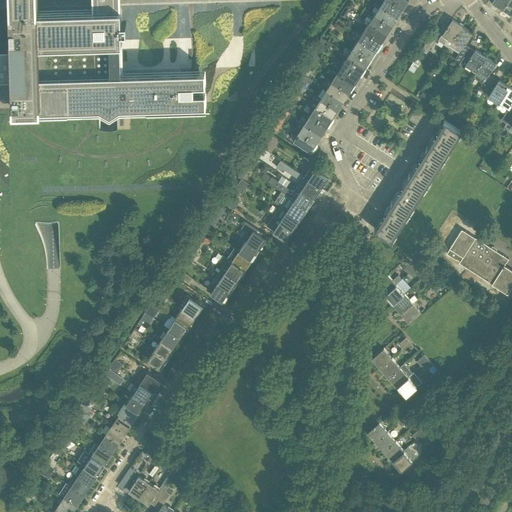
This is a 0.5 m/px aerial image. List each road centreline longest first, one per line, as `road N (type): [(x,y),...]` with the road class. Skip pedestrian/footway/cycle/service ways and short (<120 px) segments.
road 1 (residential): [(106,497),(194,356),(358,201)]
road 2 (residential): [(311,511),(360,235),(358,201)]
road 3 (residential): [(358,201),(339,155),(350,117),(417,16),(438,0)]
